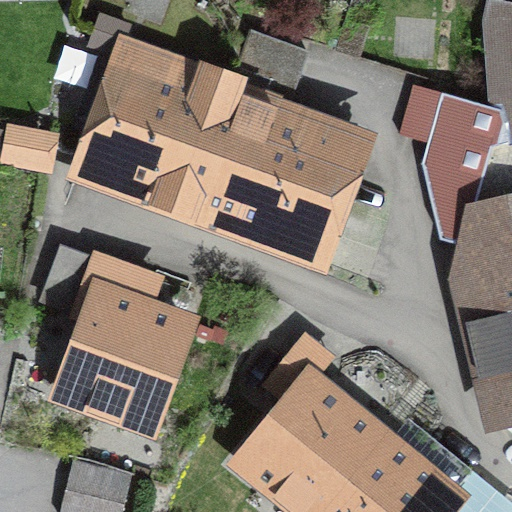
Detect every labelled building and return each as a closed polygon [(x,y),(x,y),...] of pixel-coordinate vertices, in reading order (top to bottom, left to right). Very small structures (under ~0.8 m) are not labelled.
[(494,108),(496,128),(511,128),(511,5),(492,2),(488,19),(494,101),(494,108)] [(279,97),(131,43),(89,159),(315,241),(347,151),(270,123),(279,97)] [(511,128),(496,128),(494,108),(442,93),(422,163),(440,238),(464,245),(457,272),(491,415),(510,431),(511,430),(511,128)] [(13,130),(7,160),(46,167),(52,137),(13,130)] [(145,424),(183,321),(103,291),(65,395),(145,424)] [(244,462),(305,511),(321,511),(382,438),(310,380),(244,462)] [(402,455),(382,438),(321,511),(440,511),(453,496),(402,455)] [(73,462),(60,511),(120,511),(129,476),(73,462)]
